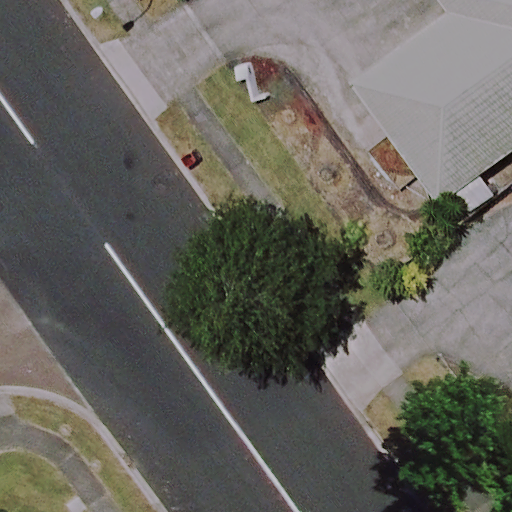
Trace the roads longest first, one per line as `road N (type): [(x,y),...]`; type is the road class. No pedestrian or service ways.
road 1 (residential): [(297,511),(79,203)]
road 2 (residential): [(79,203),(0,94)]
